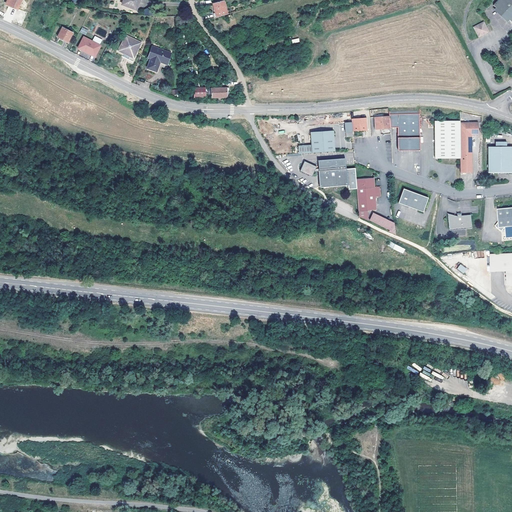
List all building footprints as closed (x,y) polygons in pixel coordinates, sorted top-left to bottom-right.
[(17,8),(20,0),(7,0),(6,4),(17,8)] [(137,10),(140,0),(121,0),(124,1),(122,5),(137,10)] [(218,0),(212,2),(215,15),(227,11),(224,0),(218,0)] [(511,0),(491,0),(491,1),(511,19),(511,0)] [(484,24),(480,16),(472,19),(476,28),(484,24)] [(58,37),(68,42),(73,33),(62,27),(58,37)] [(82,27),(80,32),(86,35),(88,30),(82,27)] [(133,57),(140,43),(126,36),(119,50),(133,57)] [(83,50),(95,56),(101,45),(84,37),(78,48),(83,51),(83,50)] [(166,67),(170,54),(152,47),(148,57),(151,59),(148,68),(157,72),(159,65),(166,67)] [(194,97),(206,97),(205,88),(194,88),(194,97)] [(212,98),(227,97),(226,88),(208,89),(208,95),(212,94),(212,98)] [(389,115),(390,127),(398,127),(398,144),(400,144),(400,150),(420,150),(420,113),(389,114),(389,115)] [(375,129),(390,128),(390,127),(389,115),(375,116),(375,129)] [(366,117),(352,117),(352,130),(367,129),(366,117)] [(436,158),(461,158),(461,121),(461,120),(436,120),(436,158)] [(461,121),(461,158),(461,172),(472,172),(473,135),(480,135),(480,122),(461,121)] [(312,145),(313,152),(335,150),(333,130),(311,132),(312,145)] [(511,171),(511,146),(489,146),(489,166),(489,171),(499,171),(501,174),(503,171),(511,171)] [(317,160),(318,170),(320,170),(319,161),(344,160),(344,169),(346,168),(345,158),(317,160)] [(319,186),(347,184),(346,168),(344,169),(344,160),(319,161),(320,170),(318,170),(319,186)] [(316,166),(304,161),(299,170),(311,176),(316,166)] [(355,168),(346,168),(347,184),(347,188),(356,187),(355,180),(355,178),(355,168)] [(373,176),(355,178),(355,180),(356,187),(358,210),(376,209),(375,192),(374,189),(379,189),(379,186),(374,186),(373,176)] [(423,211),(429,197),(404,188),(399,202),(423,211)] [(511,227),(511,208),(498,210),(500,222),(496,227),(503,232),(506,228),(508,228),(511,227)] [(393,231),(396,223),(373,213),(369,221),(393,231)] [(459,216),(449,213),(451,230),(473,228),(472,214),(463,215),(463,214),(459,214),(459,216)] [(389,241),(389,243),(404,251),(405,248),(389,241)] [(389,243),(388,245),(403,252),(404,251),(389,243)] [(511,253),(492,254),(492,271),(508,270),(509,285),(511,284),(511,253)] [(457,270),(465,273),(467,268),(459,264),(457,270)]
